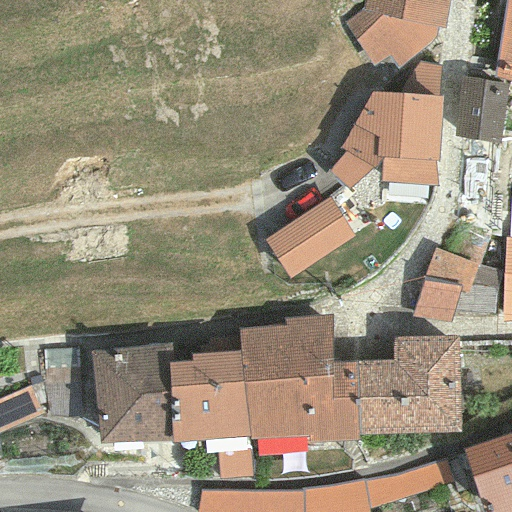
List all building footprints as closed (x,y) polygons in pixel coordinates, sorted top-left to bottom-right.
[(448,0),(362,0),(361,10),(342,24),(369,68),(388,56),(396,70),(435,39),(436,28),(443,29),(448,0)] [(511,0),(504,0),(493,78),(511,82),(511,0)] [(417,62),(398,95),(436,97),(437,67),(417,62)] [(498,144),(505,84),(459,76),(453,137),(498,144)] [(398,95),(369,93),(338,149),(344,152),(327,170),(348,192),(371,167),(375,169),(380,158),(433,162),(437,163),(442,97),(436,97),(398,95)] [(433,162),(380,158),(379,183),(438,188),(433,162)] [(328,198),(263,240),(289,279),(354,237),(328,198)] [(493,317),(498,270),(476,266),(487,236),(455,223),(443,250),(434,249),(412,317),(450,322),(453,314),(493,317)] [(500,320),(511,319),(511,236),(503,237),(500,320)] [(330,314),(282,318),(283,327),(237,329),(240,351),(247,437),(248,440),(305,437),(305,444),(356,442),(356,435),(354,362),(330,362),(330,314)] [(457,336),(392,338),(392,361),(354,362),(356,435),(459,433),(457,336)] [(172,441),(165,363),(171,362),(169,342),(89,351),(99,446),(172,441)] [(78,348),(42,348),(42,418),(78,418),(78,348)] [(247,437),(240,351),(189,355),(190,360),(171,362),(165,363),(172,441),(172,444),(247,437)] [(27,387),(0,398),(0,433),(40,416),(27,387)] [(511,511),(511,432),(461,449),(480,511),(511,511)] [(249,455),(216,456),(218,485),(250,483),(249,455)] [(451,482),(444,462),(361,481),(368,509),(451,482)] [(368,511),(368,509),(361,481),(301,488),(302,491),(301,511),(368,511)] [(301,511),(302,491),(199,491),(195,511),(301,511)]
